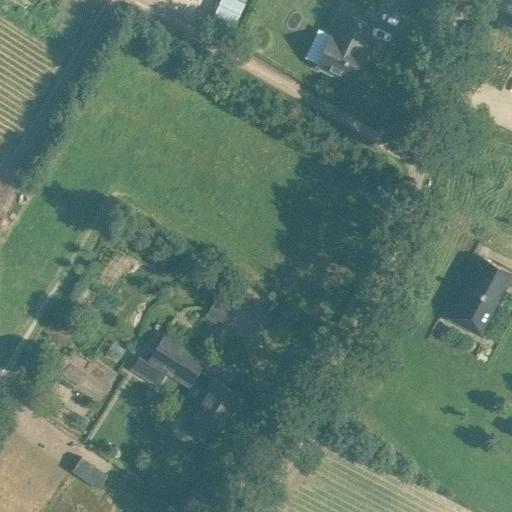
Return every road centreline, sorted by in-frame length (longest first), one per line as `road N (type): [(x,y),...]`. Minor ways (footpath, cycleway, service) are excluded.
road 1 (unclassified): [(214,511),(403,244),(461,0)]
road 2 (track): [(145,0),(430,147)]
